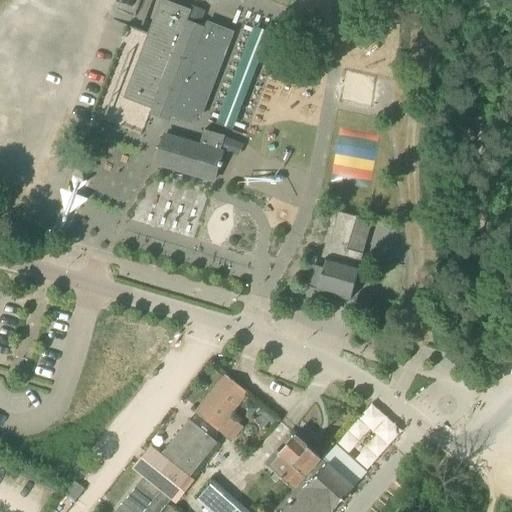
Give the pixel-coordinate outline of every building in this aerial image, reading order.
[(200,117),(233,33),(208,24),(206,29),(200,27),(206,11),(192,6),(190,10),(192,10),(188,22),(184,21),(188,10),(163,1),(126,97),(189,121),(200,117)] [(240,20),(207,118),(236,128),(269,30),(240,20)] [(223,153),(220,152),(225,136),(205,130),(200,146),(164,136),(156,163),(215,180),(219,166),(222,167),(223,163),(220,162),(223,153)] [(339,135),(335,175),(375,179),(378,153),(379,139),(339,135)] [(228,137),(223,148),(238,154),(242,142),(228,137)] [(356,217),(339,212),(323,268),(310,265),(304,286),(351,299),(360,267),(363,254),(347,249),(356,217)] [(245,396),(248,393),(226,375),(196,413),(231,441),(243,427),(229,416),(238,405),(245,396)] [(257,406),(245,396),(238,405),(250,415),(257,406)] [(367,468),(402,430),(372,403),(337,441),(367,468)] [(159,511),(217,442),(188,419),(161,454),(151,446),(132,469),(142,477),(114,511),(159,511)] [(322,458),(296,435),(278,454),(278,459),(270,468),(294,489),(322,458)] [(331,511),(354,487),(328,464),(285,511),(279,511),(276,509),(272,511),(331,511)] [(83,476),(68,495),(77,502),(92,484),(83,476)] [(242,511),(211,484),(197,500),(207,509),(210,511),(242,511)]
